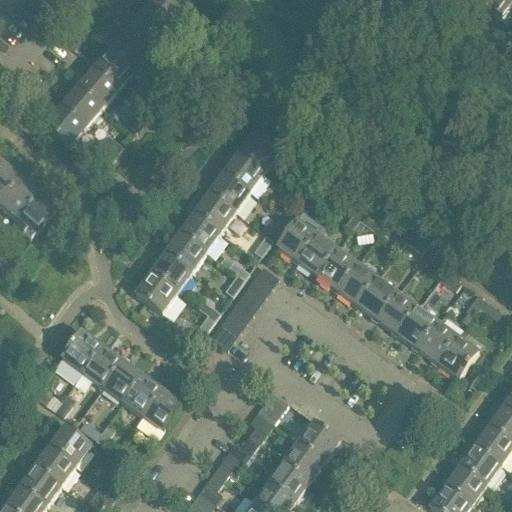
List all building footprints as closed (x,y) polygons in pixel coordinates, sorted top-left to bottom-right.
[(156,0),(142,18),(168,40),(185,21),(160,0),(156,0)] [(432,18),(438,11),(423,0),(420,0),(416,6),(432,18)] [(473,6),(471,9),(458,0),(446,17),(485,45),(500,25),(492,19),(473,6)] [(473,6),(492,19),(500,25),(511,8),(511,3),(507,0),(465,0),(473,6)] [(126,37),(152,59),(168,40),(142,18),(126,37)] [(136,78),(152,59),(126,37),(109,56),(136,78)] [(202,61),(215,46),(208,40),(195,55),(202,61)] [(192,73),(198,66),(182,52),(176,59),(192,73)] [(93,75),(119,97),(136,78),(109,56),(93,75)] [(77,94),(103,116),(118,99),(119,97),(93,75),(77,94)] [(159,98),(166,104),(172,96),(157,83),(151,91),(159,98)] [(87,135),(103,116),(77,94),(61,113),(87,135)] [(153,119),(166,104),(159,98),(146,113),(153,119)] [(71,154),(87,135),(61,113),(45,132),(71,154)] [(137,138),(150,123),(143,117),(129,132),(137,138)] [(239,159),(265,178),(280,157),(254,138),(239,159)] [(111,154),(118,161),(124,154),(109,140),(102,148),(111,154)] [(105,175),(118,161),(111,154),(98,169),(105,175)] [(251,198),(265,178),(239,159),(224,179),(251,198)] [(0,204),(18,183),(0,167),(0,204)] [(236,218),(251,198),(224,179),(210,199),(236,218)] [(305,201),(317,184),(310,179),(298,195),(305,201)] [(0,211),(15,224),(37,199),(18,183),(0,204),(0,211)] [(335,209),(340,201),(324,189),(319,197),(335,209)] [(37,199),(15,224),(35,241),(57,216),(37,199)] [(222,238),(236,218),(210,199),(195,219),(222,238)] [(288,225),(294,217),(277,206),(271,214),(280,220),(284,223),(288,225)] [(353,236),(359,226),(365,219),(357,214),(346,230),(353,236)] [(207,258),(222,238),(195,219),(181,239),(207,258)] [(365,219),(359,226),(376,238),(381,230),(365,219)] [(288,225),(284,223),(280,220),(269,236),(276,241),(288,225)] [(299,268),(319,240),(299,225),(279,253),(299,268)] [(406,246),(412,238),(404,232),(392,249),(400,254),(406,246)] [(412,238),(406,246),(422,257),(428,250),(412,238)] [(193,278),(207,258),(181,239),(167,258),(193,278)] [(262,261),(273,246),(266,240),(254,256),(262,261)] [(320,282),(340,254),(319,240),(299,268),(320,282)] [(339,297),(359,269),(340,254),(320,282),(339,297)] [(178,298),(193,278),(167,258),(152,279),(178,298)] [(439,284),(445,276),(452,267),(445,262),(432,279),(439,284)] [(234,266),(228,273),(237,280),(245,285),(250,278),(234,266)] [(359,311),(379,283),(359,269),(339,297),(359,311)] [(258,282),(274,293),(280,284),(264,273),(258,282)] [(445,276),(439,284),(456,296),(461,289),(445,276)] [(163,319),(178,298),(152,279),(137,300),(163,319)] [(233,301),(245,285),(237,280),(226,296),(233,301)] [(267,302),(274,293),(258,282),(251,290),(267,302)] [(379,326),(399,298),(379,283),(359,311),(379,326)] [(260,311),(267,302),(251,290),(244,300),(260,311)] [(399,340),(419,312),(399,298),(379,326),(399,340)] [(254,320),(260,311),(244,300),(238,308),(254,320)] [(473,322),(479,314),(485,306),(477,300),(465,316),(473,322)] [(205,306),(199,313),(208,320),(216,325),(221,318),(205,306)] [(485,306),(479,314),(495,325),(500,317),(485,306)] [(248,329),(254,320),(238,308),(232,317),(248,329)] [(420,355),(439,327),(419,312),(399,340),(420,355)] [(241,338),(248,329),(232,317),(225,326),(241,338)] [(204,341),(216,325),(208,320),(197,336),(204,341)] [(235,346),(241,338),(225,326),(219,335),(235,346)] [(439,369),(459,341),(439,327),(420,355),(439,369)] [(228,355),(235,346),(219,335),(213,344),(228,355)] [(84,379),(103,352),(83,337),(63,364),(57,373),(77,387),(83,379),(84,379)] [(459,341),(439,369),(460,384),(480,357),(459,341)] [(103,394),(123,367),(103,352),(84,379),(103,394)] [(124,408),(143,381),(123,367),(103,394),(124,408)] [(144,423),(163,396),(143,381),(124,408),(144,423)] [(49,410),(54,403),(37,391),(31,398),(49,410)] [(158,446),(164,438),(184,411),(163,396),(144,423),(138,432),(158,446)] [(275,429),(289,409),(273,398),(259,417),(275,429)] [(65,422),(77,406),(69,400),(57,417),(65,422)] [(511,447),(511,416),(505,411),(490,432),(511,447)] [(260,450),(275,429),(259,417),(252,428),(257,432),(250,442),(260,450)] [(97,446),(103,438),(86,426),(81,434),(97,446)] [(300,447),(327,467),(341,447),(314,427),(300,447)] [(97,446),(105,451),(117,434),(109,429),(103,438),(97,446)] [(77,472),(92,452),(65,432),(50,452),(77,472)] [(503,472),(511,459),(511,447),(490,432),(476,452),(503,472)] [(253,461),(260,450),(250,442),(242,453),(253,461)] [(311,488),(327,467),(300,447),(285,468),(311,488)] [(63,492),(77,472),(50,452),(36,472),(63,492)] [(488,493),(503,472),(476,452),(461,472),(488,493)] [(138,475),(143,467),(127,456),(122,463),(138,475)] [(215,479),(225,486),(233,475),(223,467),(215,479)] [(296,509),(311,488),(285,468),(270,489),(296,509)] [(119,489),(119,488),(128,477),(117,470),(109,481),(119,489)] [(47,511),(48,511),(63,492),(36,472),(21,493),(47,511)] [(471,511),(473,511),(488,493),(461,472),(446,493),(471,511)] [(217,497),(225,486),(215,479),(206,489),(217,497)] [(259,511),(293,511),(296,509),(270,489),(255,509),(259,511)] [(47,511),(21,493),(6,511),(47,511)] [(471,511),(446,493),(431,511),(471,511)] [(88,510),(90,511),(101,511),(105,507),(95,500),(88,510)]
